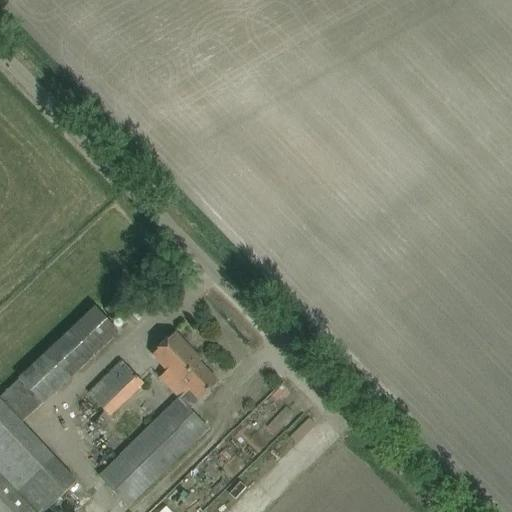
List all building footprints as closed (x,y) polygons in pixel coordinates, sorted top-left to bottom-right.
[(20,422),(117,332),(95,308),(0,396),(0,511),(42,511),(76,481),(20,422)] [(200,360),(174,333),(152,355),(167,370),(159,377),(178,397),(98,476),(127,506),(206,428),(189,411),(218,383),(198,362),(200,360)] [(144,384),(122,361),(88,393),(110,417),(144,384)] [(313,444),(321,429),(310,423),(302,438),(313,444)] [(200,509),(202,511),(214,511),(225,502),(216,493),(200,509)]
